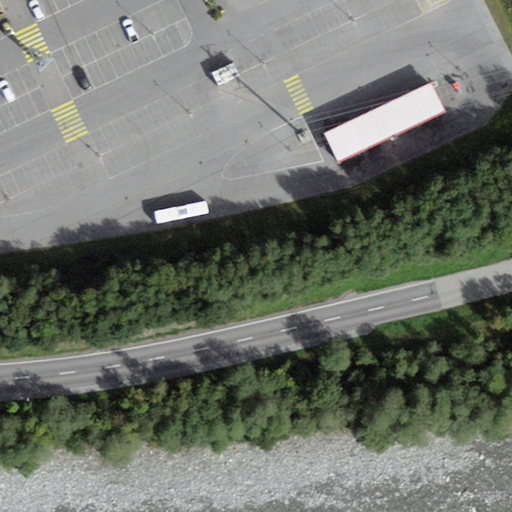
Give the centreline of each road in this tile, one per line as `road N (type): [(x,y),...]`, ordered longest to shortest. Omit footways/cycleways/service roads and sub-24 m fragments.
road 1 (residential): [(511,277),(177,355),(0,380)]
road 2 (unknown): [(0,55),(109,0)]
